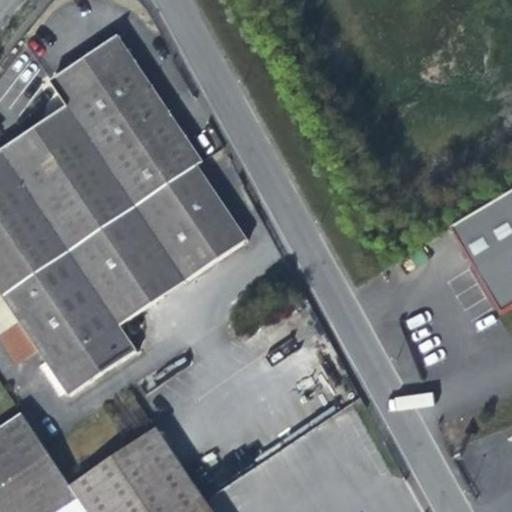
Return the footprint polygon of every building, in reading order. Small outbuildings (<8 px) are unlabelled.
[(0,155),(0,299),(1,301),(196,169),(202,165),(119,41),(51,86),(67,111),(28,137),(0,155)] [(218,202),(196,169),(1,301),(17,325),(0,335),(0,345),(15,369),(37,355),(44,366),(39,369),(59,398),(64,395),(67,399),(134,354),(117,330),(246,243),(218,202)] [(511,199),(473,221),(500,267),(511,289),(511,199)] [(83,511),(74,499),(68,489),(46,457),(18,415),(0,426),(0,511),(83,511)] [(206,511),(153,432),(68,489),(74,499),(83,511),(206,511)]
